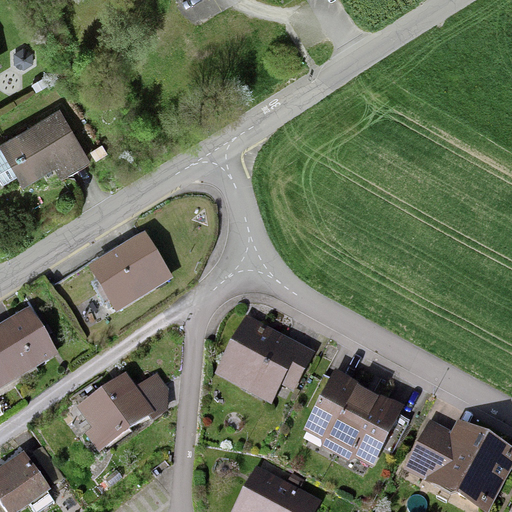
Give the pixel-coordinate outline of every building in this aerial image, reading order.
[(167,0),(114,0),(161,73),(126,97),(149,132),(277,53),(255,16),(198,50),(167,0)] [(55,111),(0,142),(0,150),(21,185),(50,168),(57,177),(84,162),(55,111)] [(136,246),(90,275),(112,311),(159,282),(136,246)] [(0,330),(0,369),(9,383),(52,356),(25,315),(0,330)] [(289,391),(309,354),(246,319),(214,376),(268,405),(278,386),(289,391)] [(0,388),(9,383),(0,369),(0,388)] [(153,377),(131,394),(122,381),(76,414),(91,435),(83,440),(96,457),(144,422),(149,427),(165,415),(166,393),(153,377)] [(337,449),(366,398),(333,379),(304,430),(337,449)] [(366,398),(337,449),(369,466),(397,415),(366,398)] [(447,440),(427,429),(402,473),(471,511),(482,511),(511,461),(453,428),(447,440)] [(21,511),(44,496),(19,461),(0,473),(0,511),(21,511)] [(310,511),(315,504),(255,470),(230,511),(310,511)]
